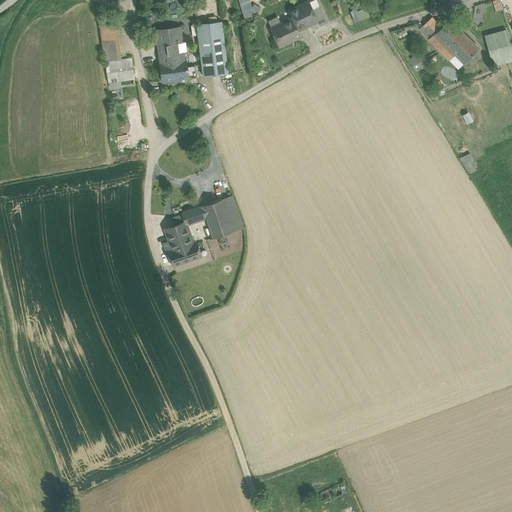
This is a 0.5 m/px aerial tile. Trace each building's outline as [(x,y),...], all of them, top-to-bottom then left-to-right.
[(238,0),(244,16),(260,11),(257,2),(252,4),(250,0),(238,0)] [(309,2),(290,11),(293,18),(294,18),(299,28),(316,20),(319,26),(327,22),(319,6),(312,9),(309,2)] [(366,6),(351,10),(353,20),(368,17),(366,6)] [(293,18),(271,29),(279,45),(302,35),(299,28),(294,18),(293,18)] [(116,20),(100,22),(105,61),(122,58),(116,20)] [(438,31),(429,20),(420,28),(430,39),(433,36),(438,31)] [(477,48),(449,20),(438,31),(433,36),(434,38),(444,48),(447,45),(452,51),(464,62),(477,48)] [(222,21),(197,24),(203,75),(228,72),(222,21)] [(180,26),(157,29),(161,62),(184,59),(180,26)] [(444,48),(434,38),(431,41),(447,56),(452,51),(447,45),(444,48)] [(511,52),(510,44),(489,50),(493,63),(511,57),(511,52)] [(424,66),(417,55),(410,60),(416,71),(424,66)] [(105,61),(108,83),(134,79),(131,57),(122,58),(105,61)] [(161,62),(160,62),(163,81),(188,77),(187,66),(186,59),(184,59),(161,62)] [(195,65),(187,66),(188,77),(196,76),(195,65)] [(470,152),(459,157),(467,171),(477,166),(470,152)] [(232,195),(200,206),(205,219),(212,238),(243,227),(232,195)] [(200,207),(182,213),(182,215),(184,221),(187,220),(188,225),(205,219),(200,207)] [(182,215),(171,219),(173,225),(180,222),(184,221),(182,215)] [(184,221),(180,222),(183,230),(188,245),(189,244),(194,242),(188,225),(187,220),(184,221)] [(173,225),(162,229),(164,236),(183,230),(180,222),(173,225)] [(183,230),(164,236),(166,242),(170,251),(188,245),(183,230)] [(170,251),(168,251),(173,264),(194,257),(189,244),(188,245),(170,251)] [(344,481),(320,493),(325,502),(348,490),(344,481)]
